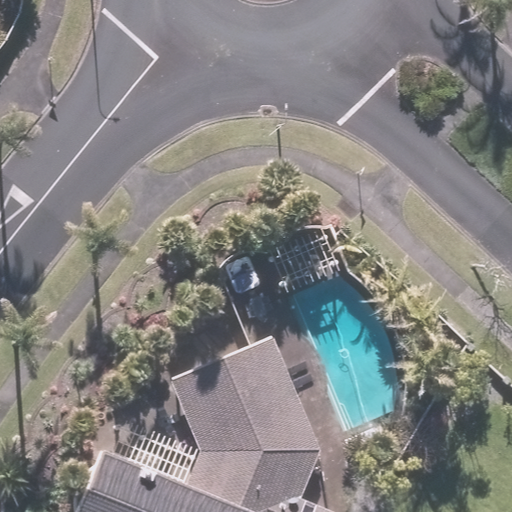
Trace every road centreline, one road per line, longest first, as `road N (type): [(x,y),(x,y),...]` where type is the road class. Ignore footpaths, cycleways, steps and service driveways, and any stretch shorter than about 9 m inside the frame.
road 1 (residential): [(189,28),(0,244)]
road 2 (residential): [(511,221),(322,39)]
road 3 (residential): [(374,0),(511,118)]
road 4 (residential): [(322,39),(254,54),(189,28)]
